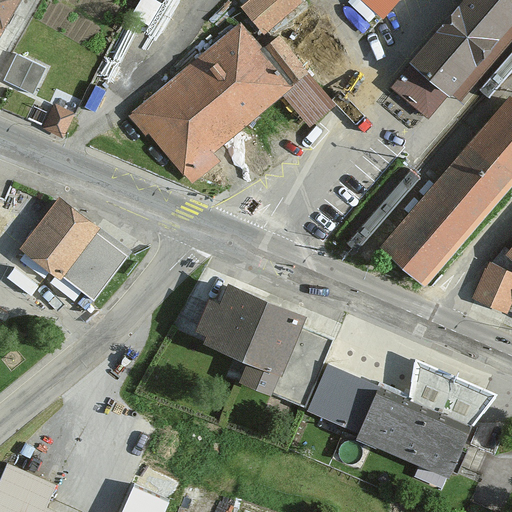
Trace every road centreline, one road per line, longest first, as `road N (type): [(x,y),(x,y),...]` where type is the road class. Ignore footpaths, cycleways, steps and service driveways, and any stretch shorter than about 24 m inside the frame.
road 1 (secondary): [(511,357),(202,226)]
road 2 (residential): [(202,226),(123,321),(0,424)]
road 3 (secondary): [(202,226),(0,140)]
